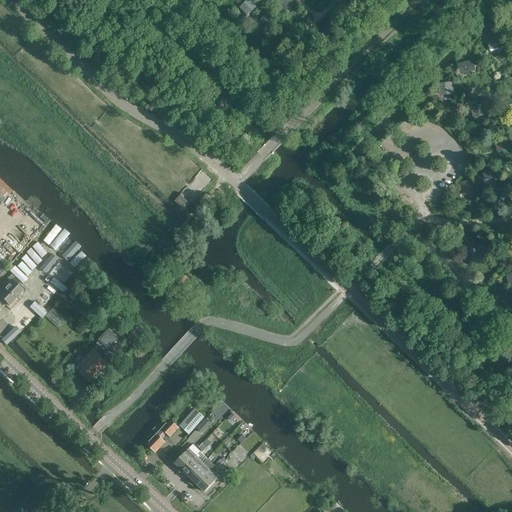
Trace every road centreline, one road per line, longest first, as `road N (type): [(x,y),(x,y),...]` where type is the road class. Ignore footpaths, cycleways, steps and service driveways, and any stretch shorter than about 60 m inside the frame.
road 1 (unclassified): [(511,447),(242,191)]
road 2 (unclassified): [(13,0),(125,106),(183,140),(242,191)]
road 3 (unclassified): [(168,511),(0,356)]
